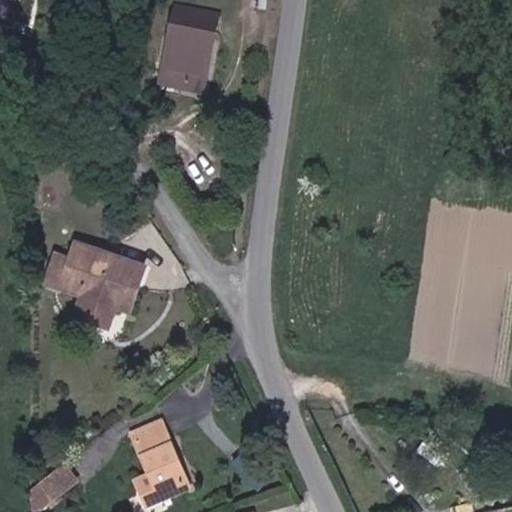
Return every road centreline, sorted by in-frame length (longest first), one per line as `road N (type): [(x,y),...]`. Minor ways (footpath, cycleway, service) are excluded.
road 1 (unclassified): [(265,321),(192,246),(87,91),(0,37)]
road 2 (tertiary): [(303,0),(265,321)]
road 3 (tertiary): [(265,321),(275,370),(335,511)]
